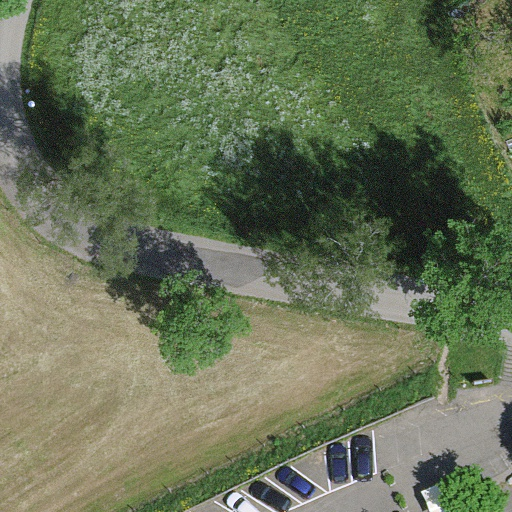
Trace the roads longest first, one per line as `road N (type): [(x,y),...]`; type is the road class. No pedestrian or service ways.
road 1 (unclassified): [(511,314),(149,245),(77,219),(27,176),(11,141),(1,54),(13,0)]
road 2 (unknown): [(345,511),(511,432)]
